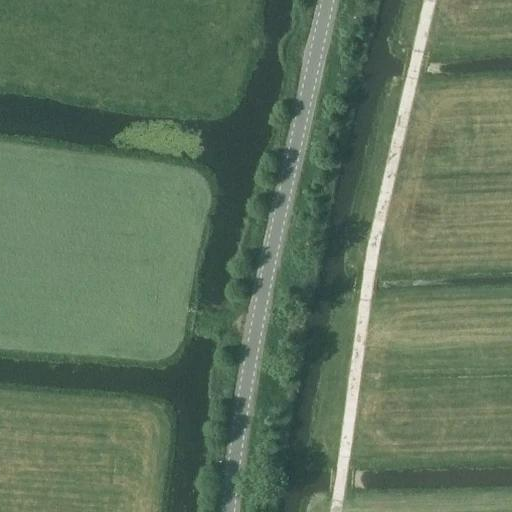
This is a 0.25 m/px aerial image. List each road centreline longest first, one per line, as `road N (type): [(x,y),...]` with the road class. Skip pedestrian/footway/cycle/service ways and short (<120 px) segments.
road 1 (track): [(338,511),(374,270),(436,0)]
road 2 (tertiary): [(229,511),(263,299),(328,0)]
road 3 (track): [(71,298),(258,328)]
